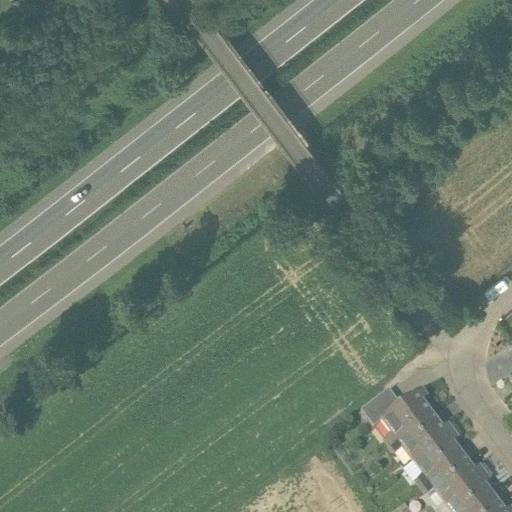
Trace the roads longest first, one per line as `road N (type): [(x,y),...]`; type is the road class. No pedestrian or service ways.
road 1 (motorway): [(0,331),(423,0)]
road 2 (motorway): [(341,0),(0,266)]
road 3 (residential): [(511,280),(450,350),(466,391),(511,447)]
